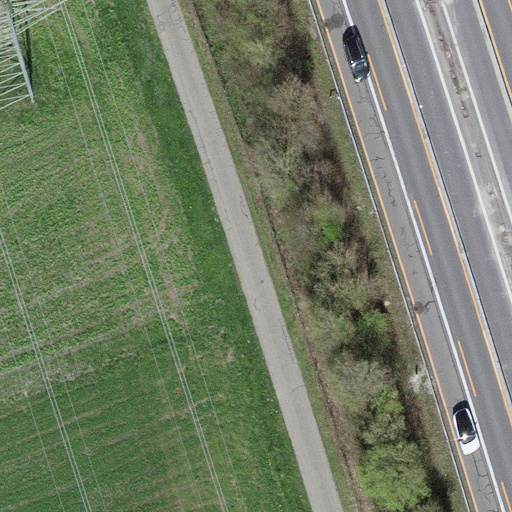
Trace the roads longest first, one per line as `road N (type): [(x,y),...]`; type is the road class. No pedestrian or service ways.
road 1 (track): [(163,0),(337,511)]
road 2 (motorway): [(380,0),(511,419)]
